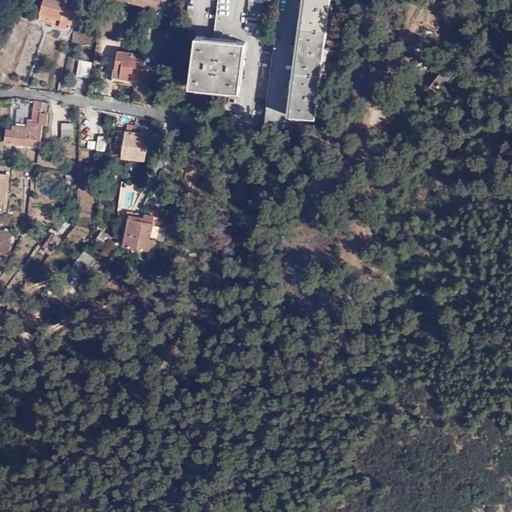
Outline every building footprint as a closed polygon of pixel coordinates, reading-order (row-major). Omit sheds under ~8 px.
[(62,15),(73,17),(76,2),(63,0),(42,0),(40,18),(61,21),(62,15)] [(159,0),(132,0),(147,5),(146,8),(156,11),(159,0)] [(265,0),(249,0),(246,29),(261,31),(265,0)] [(330,0),(306,0),(305,8),(300,50),(294,93),(291,116),(315,119),(330,0)] [(72,29),(73,17),(62,15),(61,21),(61,27),(72,29)] [(247,40),(198,34),(195,57),(191,84),(240,90),(243,65),(247,40)] [(120,75),(132,77),(145,80),(150,55),(118,49),(114,67),(121,68),(120,75)] [(92,59),(80,58),(77,76),(89,78),(92,59)] [(130,82),(132,77),(120,75),(121,68),(114,67),(112,79),(130,82)] [(445,67),(431,84),(439,92),(454,75),(445,67)] [(43,100),(34,99),(33,121),(28,121),(27,124),(12,124),(12,128),(7,128),(6,143),(40,146),(42,122),(49,123),(51,110),(43,110),(43,100)] [(73,122),(63,121),(62,136),(73,137),(73,122)] [(139,124),(130,122),(123,156),(146,161),(150,135),(137,132),(139,124)] [(106,136),(97,135),(97,150),(105,151),(106,136)] [(88,140),(87,148),(95,149),(96,141),(88,140)] [(0,169),(0,198),(4,199),(9,171),(0,169)] [(154,223),(131,219),(125,242),(153,248),(154,241),(150,240),(154,223)] [(15,232),(0,228),(0,253),(11,255),(15,232)] [(166,237),(168,229),(162,228),(160,236),(166,237)] [(96,242),(108,246),(111,234),(100,231),(96,242)] [(97,261),(84,251),(74,263),(87,274),(97,261)]
